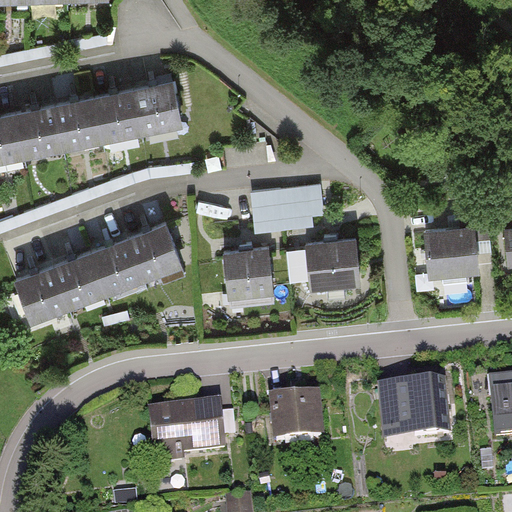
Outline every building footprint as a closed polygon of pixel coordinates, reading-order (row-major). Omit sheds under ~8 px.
[(153,85),(113,93),(74,100),(35,108),(0,115),(0,157),(184,120),(176,80),(153,85)] [(320,187),(251,194),(254,231),(323,225),(320,187)] [(472,225),(426,230),(430,271),(479,266),(476,239),(491,238),(487,209),(459,212),(460,222),(472,221),(472,225)] [(31,317),(182,261),(168,224),(148,231),(111,245),(73,259),(39,272),(17,280),(31,317)] [(359,241),(310,245),(314,289),(363,285),(359,241)] [(273,252),(227,254),(230,297),(276,294),(273,252)] [(511,378),(488,381),(494,442),(511,440),(511,378)] [(445,385),(378,392),(384,440),(450,432),(445,385)] [(326,397),(271,404),(276,445),(331,437),(326,397)] [(223,408),(152,414),(156,455),(226,449),(223,408)] [(223,495),(224,511),(251,511),(250,493),(223,495)]
